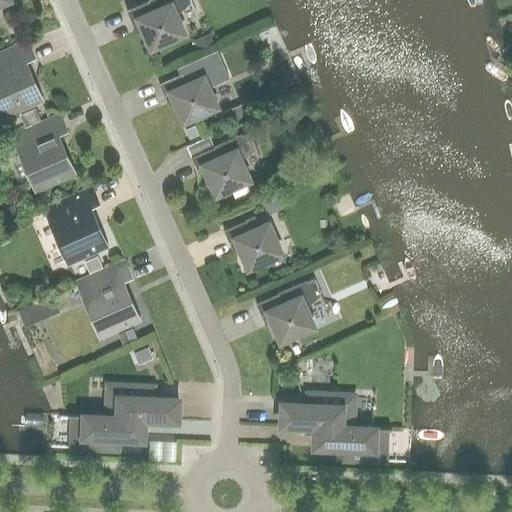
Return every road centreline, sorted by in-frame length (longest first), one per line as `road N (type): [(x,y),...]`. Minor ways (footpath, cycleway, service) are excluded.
road 1 (residential): [(225,456),(222,362),(63,0)]
road 2 (residential): [(511,506),(264,494)]
road 3 (residential): [(188,491),(0,481)]
